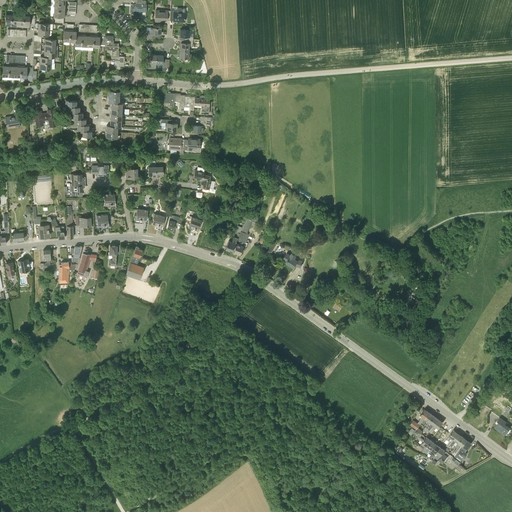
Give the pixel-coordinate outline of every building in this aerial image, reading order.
[(130,12),(130,18),(141,19),(141,12),(146,12),(146,4),(145,4),(135,4),(131,3),(131,5),(133,5),(133,6),(131,6),(130,12)] [(171,11),(170,19),(173,19),(173,21),(184,21),(185,12),(185,8),(178,8),(178,12),(174,12),(174,11),(171,11)] [(155,10),(154,21),(164,22),(164,20),(165,19),(170,19),(171,11),(164,10),(164,11),(159,11),(159,10),(155,10)] [(146,34),(146,37),(156,38),(156,35),(160,35),(160,28),(150,27),(150,34),(146,34)] [(34,35),(34,38),(41,38),(41,35),(49,36),(49,32),(49,30),(38,29),(38,35),(34,35)] [(180,29),(179,36),(184,37),(184,40),(193,40),(193,33),(190,33),(190,30),(180,29)] [(99,44),(99,48),(102,48),(102,45),(105,45),(112,45),(113,40),(113,36),(105,35),(105,32),(102,32),(102,35),(100,35),(100,37),(99,37),(99,44)] [(179,45),(179,50),(189,50),(189,47),(192,47),(193,40),(184,40),(184,42),(181,42),(180,45),(179,45)] [(105,45),(105,50),(111,50),(111,56),(118,56),(119,51),(118,51),(119,46),(118,46),(112,45),(105,45)] [(188,54),(189,50),(179,50),(178,55),(180,55),(180,57),(188,58),(192,58),(192,54),(188,54)] [(146,62),(145,67),(149,67),(149,63),(156,64),(157,55),(157,54),(150,54),(149,58),(146,58),(146,62)] [(157,55),(156,64),(162,64),(163,64),(162,68),(166,68),(166,59),(163,59),(163,55),(157,54),(157,55)] [(111,56),(111,60),(114,60),(114,68),(116,69),(117,66),(121,66),(124,66),(124,63),(124,60),(124,56),(118,56),(111,56)] [(21,67),(20,77),(24,78),(26,79),(29,79),(29,80),(32,80),(32,79),(33,76),(30,76),(26,76),(27,68),(27,67),(21,67)] [(174,101),(174,94),(174,93),(170,93),(167,93),(164,92),(164,100),(169,100),(169,106),(170,106),(173,106),(174,106),(174,101)] [(184,103),(184,95),(174,94),(174,101),(179,102),(179,108),(183,108),(184,103)] [(184,96),(184,106),(189,106),(189,110),(193,110),(194,107),(194,98),(194,96),(184,96)] [(194,98),(194,107),(201,107),(201,113),(208,113),(209,99),(204,98),(199,98),(194,98)] [(35,119),(34,119),(34,122),(36,121),(36,126),(40,125),(40,121),(43,120),(49,119),(50,127),(56,126),(55,123),(60,122),(58,109),(53,110),(53,109),(47,110),(47,112),(41,113),(41,111),(34,112),(35,119)] [(11,116),(5,117),(7,126),(15,125),(15,127),(20,126),(19,124),(20,124),(18,115),(14,116),(14,117),(11,117),(11,116)] [(161,119),(161,122),(165,123),(166,123),(166,130),(176,131),(177,123),(170,123),(170,119),(161,119)] [(209,126),(210,120),(200,120),(199,125),(193,125),(193,131),(203,132),(203,126),(209,126)] [(93,130),(89,130),(80,130),(80,135),(81,135),(80,139),(84,143),(87,143),(87,136),(93,136),(93,130)] [(167,145),(167,149),(168,149),(168,150),(170,150),(176,150),(180,150),(180,153),(183,153),(183,150),(184,140),(181,140),(181,139),(181,138),(176,138),(176,139),(169,139),(168,145),(167,145)] [(184,140),(183,150),(187,150),(191,150),(191,149),(199,149),(199,145),(198,145),(198,139),(193,139),(188,138),(188,139),(188,140),(184,140)] [(102,161),(102,162),(103,173),(109,172),(108,163),(111,163),(111,158),(104,158),(104,161),(102,161)] [(132,168),(125,168),(125,169),(126,169),(126,171),(125,171),(125,172),(127,172),(127,177),(137,177),(136,168),(136,165),(132,166),(132,168)] [(206,179),(207,175),(203,174),(204,168),(198,167),(197,170),(195,169),(193,176),(197,177),(197,180),(201,181),(201,178),(206,179)] [(201,181),(200,182),(203,183),(202,188),(208,189),(209,189),(210,188),(213,189),(215,181),(211,180),(208,180),(210,175),(207,175),(206,179),(201,178),(201,181)] [(71,185),(70,185),(70,191),(72,191),(72,195),(77,195),(77,191),(82,191),(82,188),(82,185),(71,185)] [(114,202),(114,193),(104,194),(104,205),(108,205),(115,205),(114,202)] [(146,221),(147,209),(137,208),(136,218),(136,219),(140,220),(139,223),(142,223),(142,220),(146,221)] [(162,225),(164,216),(154,213),(151,224),(155,225),(154,228),(157,228),(157,226),(161,227),(162,225)] [(108,225),(107,221),(108,221),(107,214),(96,215),(97,226),(101,226),(108,225)] [(181,223),(182,218),(170,215),(166,228),(172,229),(174,221),(181,223)] [(191,216),(188,227),(191,228),(197,230),(199,227),(201,220),(191,216)] [(90,222),(90,217),(79,217),(79,226),(87,226),(91,226),(91,222),(90,222)] [(328,217),(324,226),(332,230),(337,222),(328,217)] [(55,218),(51,220),(54,227),(56,230),(57,230),(58,238),(64,238),(64,237),(64,229),(64,226),(58,226),(55,218)] [(39,237),(49,236),(48,222),(40,223),(40,225),(38,225),(39,237)] [(240,231),(242,227),(237,225),(235,232),(232,241),(229,239),(225,248),(233,251),(237,239),(240,231)] [(12,232),(12,240),(17,239),(17,242),(23,241),(22,229),(19,229),(19,232),(12,232)] [(239,239),(234,251),(240,254),(242,249),(244,249),(244,247),(243,246),(248,233),(241,231),(241,230),(240,231),(237,239),(239,239)] [(272,241),(266,250),(271,253),(276,244),(272,241)] [(109,244),(109,254),(112,254),(112,260),(110,260),(110,265),(111,265),(114,266),(115,266),(116,254),(119,254),(119,253),(122,253),(122,247),(120,245),(116,245),(109,244)] [(139,257),(142,249),(138,248),(138,246),(135,245),(125,275),(139,280),(144,267),(133,263),(135,257),(137,257),(137,256),(139,257)] [(79,258),(81,246),(74,246),(74,249),(71,248),(70,248),(70,253),(73,253),(73,257),(71,256),(71,260),(77,261),(78,258),(79,258)] [(40,263),(40,269),(43,269),(43,271),(49,271),(50,262),(50,249),(44,250),(44,259),(47,259),(47,262),(45,262),(45,263),(43,263),(43,264),(40,263)] [(83,253),(77,273),(87,277),(88,274),(89,271),(87,270),(85,270),(88,260),(89,260),(91,260),(95,261),(96,255),(83,253)] [(287,253),(284,258),(287,260),(286,262),(289,264),(293,267),(295,264),(300,266),(302,261),(297,259),(297,260),(294,258),(295,256),(291,253),(290,255),(287,253)] [(28,262),(28,259),(17,261),(20,272),(23,272),(24,273),(27,272),(27,271),(33,270),(33,261),(28,262)] [(13,266),(12,262),(5,263),(6,267),(7,272),(8,275),(14,274),(13,271),(14,271),(13,266)] [(64,270),(64,283),(68,283),(68,276),(69,276),(69,273),(70,273),(70,272),(71,272),(71,270),(74,270),(75,268),(68,268),(68,262),(64,262),(65,267),(65,270),(64,270)] [(410,268),(411,266),(405,262),(402,266),(409,272),(411,270),(410,268)] [(407,299),(413,304),(420,297),(414,292),(407,299)] [(413,420),(409,425),(416,430),(418,428),(422,421),(424,418),(425,418),(429,412),(424,409),(420,415),(422,416),(417,423),(413,420)] [(424,418),(422,421),(427,425),(433,416),(429,412),(425,418),(424,418)] [(433,416),(427,425),(429,426),(427,428),(427,429),(428,429),(429,430),(431,428),(438,419),(433,416)] [(504,435),(510,427),(505,423),(506,421),(499,417),(497,421),(498,422),(494,428),(504,435)] [(429,430),(429,431),(432,433),(435,429),(436,427),(438,428),(443,422),(438,419),(431,428),(429,430)] [(447,444),(446,445),(448,447),(450,443),(457,433),(453,430),(448,436),(449,436),(446,440),(448,441),(447,444)] [(450,443),(448,447),(450,449),(453,444),(455,446),(458,443),(462,436),(457,433),(450,443)] [(457,454),(458,452),(467,439),(462,436),(458,443),(459,444),(454,452),(457,454)] [(421,443),(419,447),(424,450),(431,440),(426,437),(421,443)] [(467,439),(458,452),(464,456),(467,453),(465,452),(471,443),(467,439)] [(423,452),(422,453),(427,456),(428,453),(435,443),(432,440),(431,440),(424,450),(423,452)] [(433,456),(440,447),(435,443),(428,453),(431,455),(429,457),(431,459),(432,458),(433,456)] [(433,456),(432,458),(436,461),(437,460),(438,461),(442,464),(444,461),(448,456),(444,454),(445,453),(443,452),(445,450),(440,447),(433,456)] [(462,475),(465,468),(457,464),(454,471),(462,475)]
